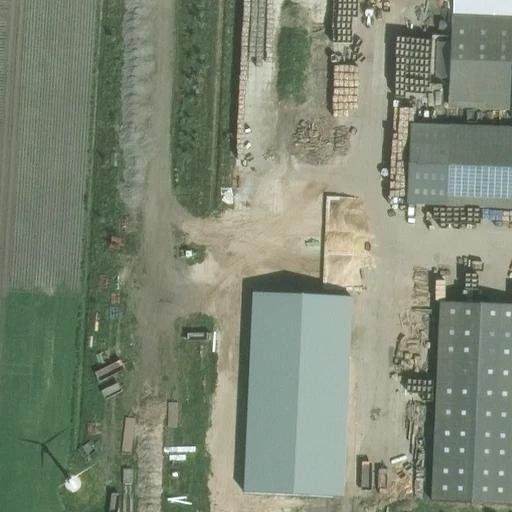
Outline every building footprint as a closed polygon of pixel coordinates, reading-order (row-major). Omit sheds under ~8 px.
[(511,0),(453,0),(453,15),(449,105),(511,107),(511,0)] [(429,33),(428,49),(444,50),(445,34),(429,33)] [(511,128),(405,125),(403,205),(511,208),(511,128)] [(357,498),(366,299),(266,294),(257,494),(357,498)] [(511,505),(511,307),(440,304),(431,502),(511,505)]
